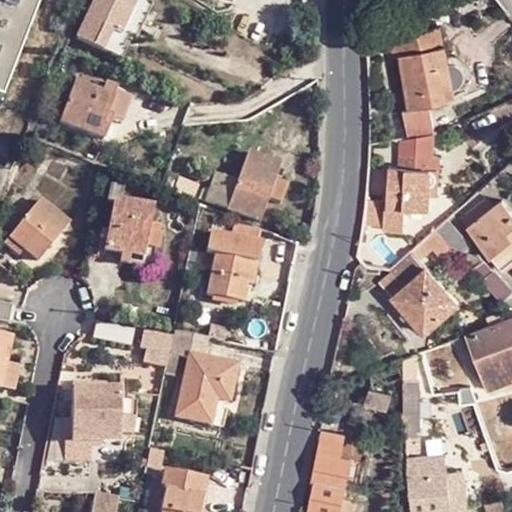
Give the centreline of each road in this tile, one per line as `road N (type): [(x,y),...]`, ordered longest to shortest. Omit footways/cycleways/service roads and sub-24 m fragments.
road 1 (tertiary): [(342,0),(343,190),(274,511)]
road 2 (residential): [(19,511),(58,312)]
road 3 (unknown): [(174,111),(343,78)]
